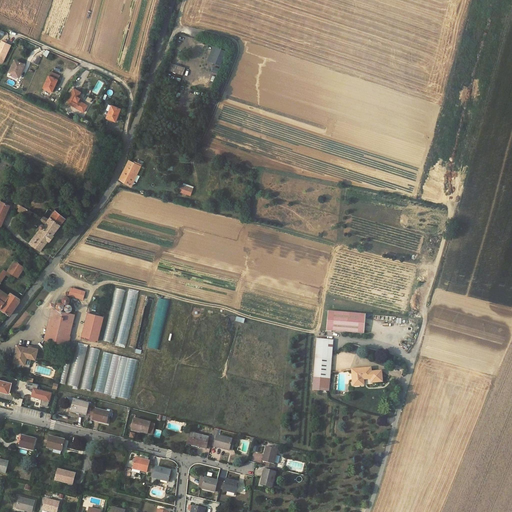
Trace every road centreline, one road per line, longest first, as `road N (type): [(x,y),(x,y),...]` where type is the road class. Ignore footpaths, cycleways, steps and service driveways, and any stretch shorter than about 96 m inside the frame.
road 1 (unclassified): [(0,331),(102,201),(128,141)]
road 2 (residential): [(128,141),(130,93),(123,83),(12,33)]
road 3 (unclassified): [(128,141),(172,0)]
